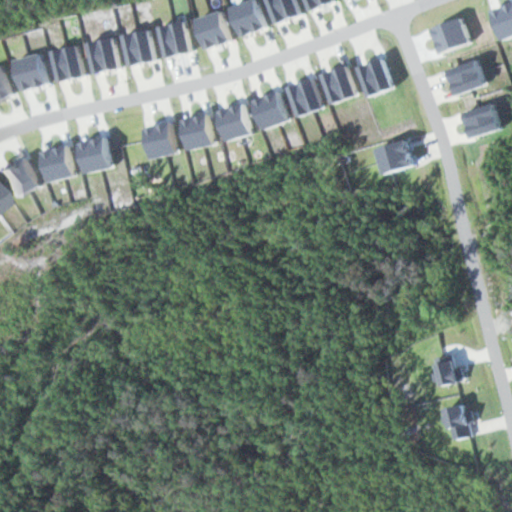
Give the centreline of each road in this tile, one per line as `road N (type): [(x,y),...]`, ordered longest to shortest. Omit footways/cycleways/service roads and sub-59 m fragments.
road 1 (residential): [(394,5),(511,444)]
road 2 (residential): [(394,5),(0,128)]
